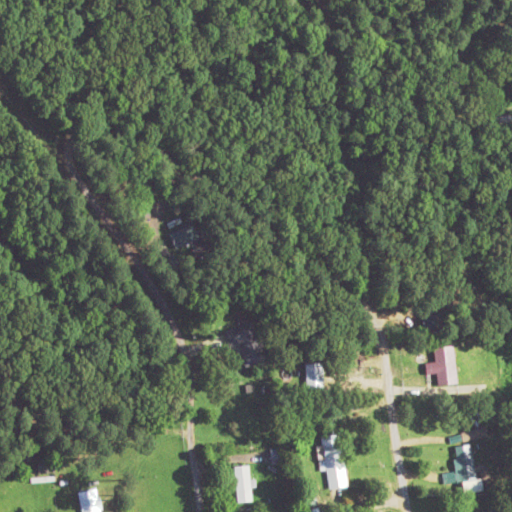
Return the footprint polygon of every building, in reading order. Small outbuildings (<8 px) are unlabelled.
[(473,127),(511,122),(511,113),(472,118),(473,127)] [(175,249),(199,238),(192,223),(168,233),(175,249)] [(423,331),(440,331),(440,313),(423,313),(423,331)] [(224,331),(229,347),(238,345),(245,367),(265,360),(253,321),(224,331)] [(323,363),(306,363),(306,392),(323,392),(323,363)] [(411,394),(442,394),(442,386),(436,386),(436,378),(411,378),(411,394)] [(461,438),(487,435),(486,427),(461,430),(461,438)] [(322,434),(327,487),(346,485),(341,432),(322,434)] [(473,479),(473,444),(456,444),(456,479),(473,479)] [(40,456),(40,470),(53,470),(53,456),(40,456)] [(251,501),(251,464),(235,464),(235,501),(251,501)] [(99,511),(100,488),(81,488),(80,511),(99,511)] [(500,511),(498,499),(487,501),(488,511),(500,511)]
